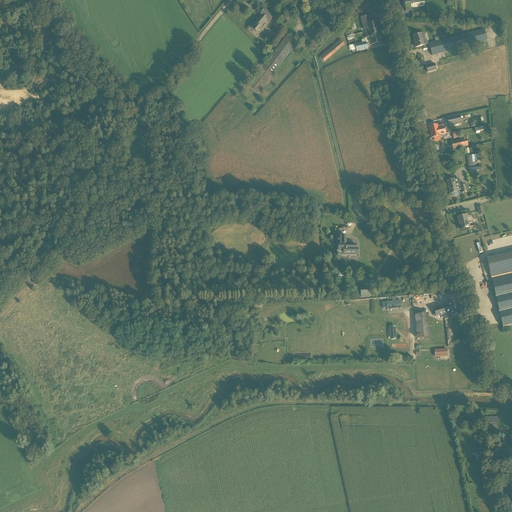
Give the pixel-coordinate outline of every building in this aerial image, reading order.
[(411,11),(410,4),(414,3),(423,1),(422,0),(403,0),(406,11),(411,11)] [(273,17),(264,10),(260,14),(261,15),(262,16),(261,18),(260,17),(251,28),(256,32),(267,20),(269,22),(273,17)] [(367,29),(368,32),(377,30),(376,22),(368,24),(366,16),(361,18),(363,26),(363,29),(367,29)] [(354,35),(351,25),(343,28),(346,37),(354,35)] [(484,29),(472,32),(429,44),(432,56),(487,41),(484,29)] [(368,32),(366,32),(365,32),(366,38),(371,37),(373,45),(381,43),(377,30),(368,32)] [(426,40),(424,33),(413,36),(415,43),(414,43),(415,48),(428,44),(427,40),(426,40)] [(294,47),(297,43),(287,36),(249,86),(258,94),(291,51),(293,52),(296,48),(294,47)] [(340,39),(320,57),(324,62),(345,44),(340,39)] [(355,45),(349,46),(350,48),(351,50),(356,49),(357,52),(367,49),(365,40),(362,41),(362,43),(355,44),(355,45)] [(427,73),(432,72),(436,70),(434,64),(426,66),(427,73)] [(449,126),(461,124),(459,115),(447,118),(449,126)] [(428,128),(429,132),(438,130),(438,128),(441,127),(442,128),(442,127),(444,127),(443,124),(437,126),(437,125),(428,128),(428,127),(428,128)] [(438,130),(429,132),(431,139),(431,138),(440,136),(449,133),(451,132),(450,129),(448,128),(444,127),(442,127),(442,128),(441,127),(438,128),(438,130)] [(453,149),(461,147),(461,146),(464,146),(462,140),(460,141),(459,141),(451,143),(453,149)] [(475,163),(474,155),(467,155),(468,166),(473,165),(472,163),(475,163)] [(447,181),(450,194),(457,192),(457,191),(461,190),(462,193),(466,192),(465,185),(460,186),(459,182),(455,183),(454,179),(447,181)] [(459,222),(461,229),(469,227),(467,219),(468,219),(467,215),(457,217),(458,222),(459,222)] [(345,255),(345,246),(345,244),(346,244),(346,237),(334,237),(334,246),(338,246),(338,255),(345,255)] [(345,255),(357,255),(357,250),(356,250),(356,246),(345,246),(345,255)] [(511,252),(486,259),(491,278),(511,272),(511,252)] [(511,325),(511,273),(491,278),(493,285),(502,328),(511,325)] [(376,286),(370,287),(370,284),(360,284),(360,298),(370,297),(370,296),(377,296),(376,286)] [(335,296),(343,295),(343,286),(334,287),(335,296)] [(396,311),(406,311),(406,301),(396,301),(396,311)] [(451,317),(459,314),(456,303),(448,305),(434,309),(436,316),(440,315),(441,318),(451,315),(451,317)] [(417,339),(430,338),(428,314),(415,315),(417,339)] [(447,349),(434,350),(435,358),(448,357),(447,349)] [(485,419),(485,423),(485,437),(493,437),(493,423),(496,423),(496,419),(485,419)]
